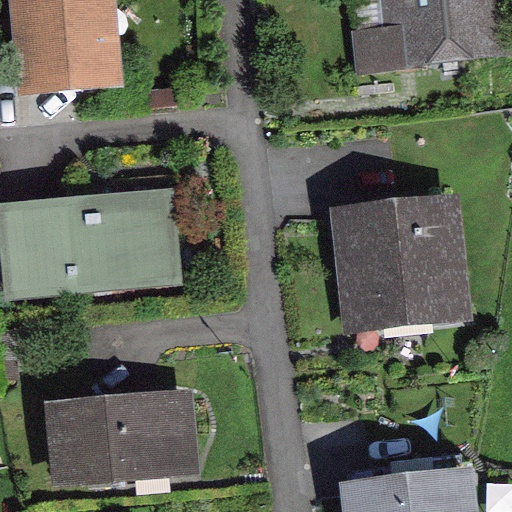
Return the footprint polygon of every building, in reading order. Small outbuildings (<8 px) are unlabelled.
[(27,0),(32,83),(125,78),(120,0),(27,0)] [(364,0),(370,72),(506,62),(501,0),(364,0)] [(5,202),(14,301),(182,286),(173,187),(5,202)] [(450,211),(329,222),(340,342),(461,331),(450,211)] [(189,390),(51,404),(60,488),(197,474),(189,390)] [(507,511),(504,441),(352,450),(355,511),(507,511)]
